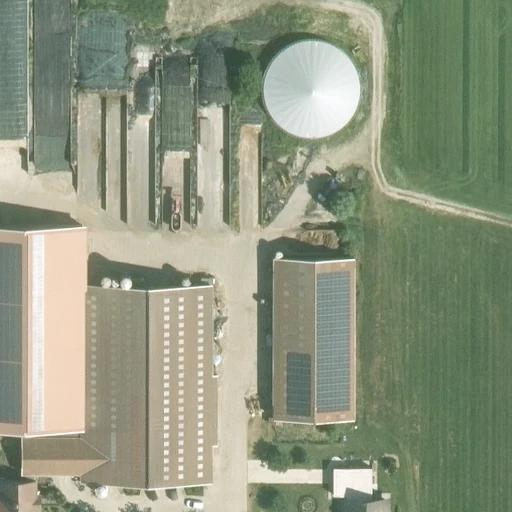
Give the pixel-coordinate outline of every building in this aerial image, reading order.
[(73,152),(76,51),(84,52),(84,34),(77,34),(77,0),(41,0),(38,151),(73,152)] [(207,48),(205,93),(233,94),(235,49),(207,48)] [(173,95),(197,95),(196,54),(172,54),(173,95)] [(131,213),(156,213),(160,105),(132,104),(132,74),(113,74),(112,108),(88,107),(87,144),(113,144),(112,167),(133,167),(131,213)] [(173,96),(171,145),(193,146),(196,97),(173,96)] [(88,155),(91,184),(111,182),(108,153),(88,155)] [(198,181),(169,181),(169,225),(198,225),(198,181)] [(85,224),(0,224),(0,428),(22,428),(23,438),(21,438),(21,474),(25,474),(25,481),(0,481),(0,511),(34,511),(34,481),(33,481),(33,474),(80,474),(80,481),(210,481),(211,286),(86,285),(85,224)] [(272,418),(352,418),(352,258),(272,258),(272,418)] [(353,448),(318,448),(318,474),(332,474),(332,511),(357,511),(358,502),(364,502),(364,479),(353,479),(353,448)]
